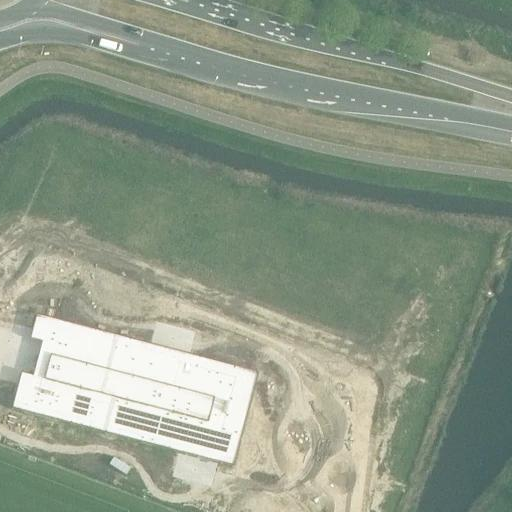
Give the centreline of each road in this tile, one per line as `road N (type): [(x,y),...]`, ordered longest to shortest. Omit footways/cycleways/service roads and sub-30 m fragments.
road 1 (primary): [(173,56),(378,105),(511,124)]
road 2 (primary): [(511,97),(196,4)]
road 3 (primary): [(0,40),(56,30),(173,56)]
road 4 (primary): [(26,9),(114,29),(173,56)]
